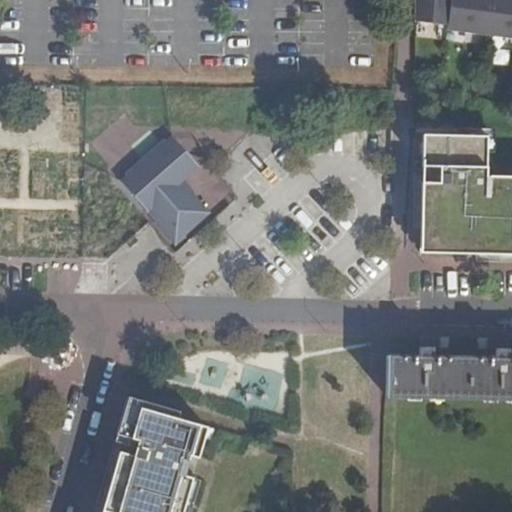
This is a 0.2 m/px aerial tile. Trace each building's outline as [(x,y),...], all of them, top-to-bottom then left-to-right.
[(511,0),(415,0),(416,26),(511,37),(511,0)] [(484,136),(424,134),(423,166),(438,167),(437,182),(428,182),(426,244),(511,246),(511,196),(483,195),(484,136)] [(167,141),(124,180),(179,241),(203,219),(177,190),(196,174),(167,141)] [(438,356),(446,356),(451,343),(430,343),(430,348),(438,349),(438,356)] [(511,350),(505,350),(499,350),(499,358),(446,356),(438,356),(438,349),(430,348),(424,348),(423,356),(387,355),(387,397),(511,399),(511,350)] [(176,411),(126,396),(115,434),(138,440),(134,455),(127,453),(109,511),(179,511),(182,503),(185,504),(193,476),(179,472),(185,453),(199,457),(208,426),(174,416),(176,411)]
